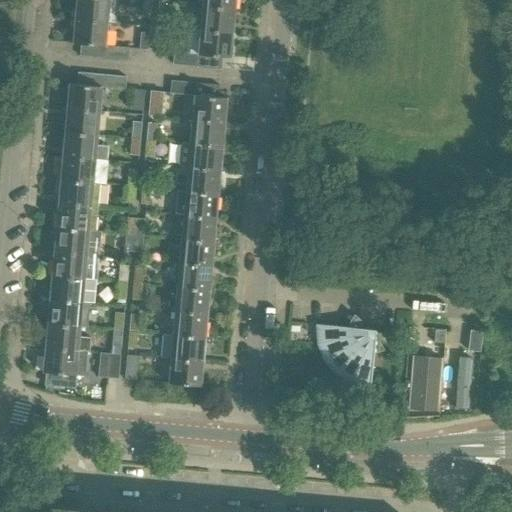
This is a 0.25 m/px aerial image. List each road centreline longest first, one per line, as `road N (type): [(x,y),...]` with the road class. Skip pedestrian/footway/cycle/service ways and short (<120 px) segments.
road 1 (residential): [(246,438),(278,82)]
road 2 (tertiary): [(511,445),(375,449),(246,438)]
road 3 (residential): [(278,82),(22,59)]
road 4 (tertiary): [(246,438),(0,410)]
road 5 (residential): [(0,275),(22,59)]
